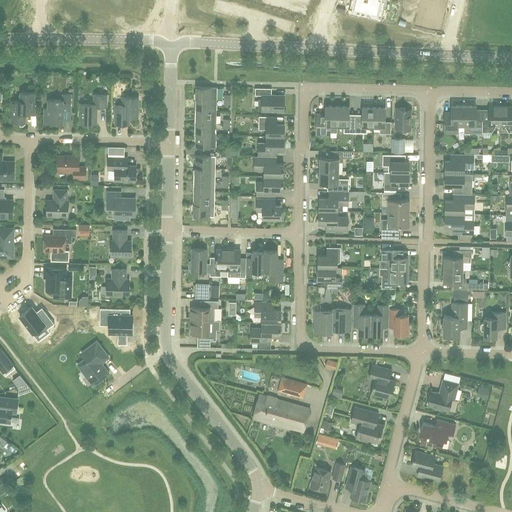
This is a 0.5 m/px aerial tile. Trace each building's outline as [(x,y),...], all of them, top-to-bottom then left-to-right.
[(132,0),(128,0),(123,13),(145,22),(151,8),(132,0)] [(274,0),(273,6),(286,10),(289,0),(274,0)] [(289,0),(286,10),(300,14),(304,2),(309,3),(310,0),(289,0)] [(355,0),(353,12),(377,17),(380,2),(378,2),(378,0),(355,0)] [(416,23),(416,24),(440,30),(441,29),(440,28),(445,3),(446,4),(447,2),(436,0),(422,0),(417,23),(416,23)] [(196,99),(197,99),(217,100),(217,87),(196,87),(196,99)] [(262,95),(262,111),(284,111),(284,96),(271,95),(272,88),(255,88),(255,95),(262,95)] [(34,114),(35,93),(21,92),(20,101),(12,101),(11,122),(18,122),(18,124),(20,126),(23,126),(25,124),(26,114),(34,114)] [(63,100),(48,100),(48,108),(44,108),(44,123),(63,123),(63,119),(70,119),(71,94),(63,94),(63,100)] [(107,107),(107,95),(94,94),(94,102),(91,102),(89,104),(81,104),(80,122),(82,122),(84,124),(96,124),(97,107),(107,107)] [(138,98),(123,97),(123,105),(116,105),(115,124),(122,125),(123,117),(138,118),(138,98)] [(217,112),(217,100),(197,99),(197,111),(217,112)] [(337,126),(337,107),(325,106),(325,120),(319,120),(318,134),(330,134),(330,133),(337,133),(337,126)] [(464,125),(464,106),(451,106),(451,114),(445,114),(445,133),(458,133),(458,125),(464,125)] [(476,106),(464,106),(464,125),(464,133),(470,133),(482,134),(482,120),(482,119),(476,119),(476,106)] [(500,126),(501,107),(489,106),(489,120),(482,120),(482,134),(482,132),(492,132),(495,127),(495,126),(500,126)] [(511,114),(511,106),(501,107),(500,126),(505,126),(505,127),(508,133),(511,132),(511,120),(511,114)] [(349,107),(337,107),(337,126),(344,126),(344,133),(355,133),(356,121),(349,121),(349,107)] [(374,127),(374,107),(362,107),(362,121),(356,121),(355,133),(367,133),(367,126),(374,127)] [(385,108),(374,107),(374,127),(380,127),(380,134),(391,134),(391,122),(385,122),(385,108)] [(405,108),(396,108),(395,130),(411,130),(411,109),(405,109),(405,108)] [(216,124),(217,112),(197,111),(196,123),(216,124)] [(266,130),(266,136),(284,137),(284,124),(272,124),(273,117),(259,116),(259,129),(266,130)] [(216,136),(216,124),(196,123),(196,135),(216,136)] [(216,148),(216,136),(196,135),(196,147),(216,148)] [(284,150),(284,137),(266,136),(266,142),(259,142),(258,149),(258,156),(269,156),(272,157),(272,150),(284,150)] [(405,152),(405,139),(392,139),(392,152),(405,152)] [(339,171),(339,158),(352,158),(352,151),(334,151),(334,158),(320,158),(320,171),(339,171)] [(2,154),(0,154),(0,179),(14,180),(14,162),(1,162),(2,154)] [(446,160),(445,173),(472,174),(464,174),(464,168),(465,167),(473,167),(473,154),(459,154),(459,161),(446,160)] [(383,166),(388,166),(388,172),(384,172),(409,173),(409,161),(397,161),(397,155),(383,155),(383,166)] [(58,156),(58,172),(74,172),(73,179),(86,179),(86,167),(79,166),(79,156),(58,156)] [(196,156),(195,168),(215,168),(216,156),(196,156)] [(269,163),(269,156),(258,156),(255,156),(254,168),(260,168),(260,170),(264,171),(264,176),(283,177),(284,164),(269,163)] [(115,181),(136,181),(136,166),(123,165),(123,157),(108,157),(108,167),(115,167),(115,181)] [(215,180),(215,168),(195,168),(195,180),(215,180)] [(338,180),(339,171),(320,171),(319,184),(331,184),(331,191),(334,191),(348,191),(349,180),(338,180)] [(409,184),(409,173),(384,172),(384,179),(384,190),(396,190),(396,184),(409,184)] [(472,194),(472,180),(472,179),(473,178),(473,175),(472,174),(445,173),(445,186),(458,187),(458,194),(461,194),(472,194)] [(283,190),(283,177),(264,176),(264,182),(261,184),(257,184),(257,196),(270,196),(270,189),(283,190)] [(215,192),(215,180),(195,180),(195,192),(215,192)] [(0,217),(13,218),(13,200),(4,200),(4,189),(0,189),(0,217)] [(47,200),(47,215),(64,216),(68,212),(68,201),(67,201),(67,190),(54,190),(54,197),(55,197),(54,200),(47,200)] [(135,215),(135,198),(121,198),(121,191),(107,191),(106,210),(115,210),(115,219),(128,219),(128,215),(135,215)] [(348,203),(348,191),(334,191),(334,198),(319,198),(319,211),(338,211),(343,211),(343,206),(348,206),(348,203)] [(215,204),(215,192),(195,192),(195,204),(215,204)] [(409,213),(409,200),(396,199),(396,193),(382,192),(382,206),(389,206),(389,212),(409,213)] [(475,194),(472,194),(461,194),(461,201),(445,200),(445,213),(464,214),(464,208),(474,208),(475,194)] [(269,200),(257,199),(257,211),(263,211),(263,218),(273,218),(273,220),(283,220),(283,212),(281,212),(281,206),(269,206),(269,200)] [(214,217),(215,204),(195,204),(193,204),(193,216),(214,217)] [(338,217),(338,211),(319,211),(319,224),(333,224),(333,231),(347,231),(348,219),(342,219),(342,217),(338,217)] [(409,226),(409,213),(389,212),(389,219),(382,219),(382,232),(382,239),(395,239),(396,233),(396,226),(409,226)] [(464,220),(464,214),(445,213),(445,226),(460,227),(460,234),(461,234),(461,240),(471,241),(471,234),(474,234),(474,220),(464,220)] [(13,229),(7,229),(0,228),(0,256),(12,257),(12,247),(13,229)] [(62,236),(45,235),(45,251),(51,251),(51,261),(69,261),(69,251),(65,250),(65,243),(72,243),(72,236),(76,236),(76,229),(62,229),(62,236)] [(111,256),(131,256),(131,241),(125,241),(125,238),(127,238),(127,230),(114,230),(113,241),(111,241),(111,256)] [(318,255),(318,267),(336,267),(336,268),(337,268),(337,267),(337,264),(339,263),(340,263),(341,247),(329,247),(329,253),(327,254),(327,255),(318,255)] [(206,249),(192,249),(192,261),(191,261),(189,262),(189,270),(190,271),(192,271),(192,273),(210,273),(210,264),(206,264),(206,249)] [(228,270),(228,250),(216,249),(216,264),(210,264),(210,273),(210,276),(221,276),(221,270),(228,270)] [(240,265),(240,250),(228,250),(228,270),(228,277),(234,277),(246,277),(246,274),(246,265),(240,265)] [(264,272),(264,250),(264,252),(252,251),(252,261),(246,260),(246,265),(246,274),(252,274),(252,271),(264,272)] [(283,281),(283,266),(283,258),(277,258),(277,251),(264,250),(264,272),(264,270),(270,270),(270,275),(272,275),(271,281),(283,281)] [(382,250),(382,261),(380,261),(380,268),(408,269),(408,256),(394,256),(394,250),(382,250)] [(444,257),(444,270),(463,270),(463,262),(469,262),(469,257),(471,257),(471,250),(458,250),(458,257),(444,257)] [(342,269),(342,267),(337,267),(337,268),(336,268),(336,267),(318,267),(318,278),(325,279),(325,280),(327,281),(327,287),(342,287),(342,269)] [(72,276),(66,275),(66,268),(47,268),(45,268),(44,278),(49,278),(48,290),(46,290),(46,291),(54,291),(54,297),(71,298),(72,276)] [(408,281),(408,269),(380,268),(380,269),(382,277),(381,288),(393,288),(394,281),(408,281)] [(122,295),(129,295),(129,280),(126,279),(126,269),(113,269),(112,279),(107,279),(107,295),(114,295),(114,296),(122,297),(122,295)] [(462,283),(463,270),(444,270),(444,283),(462,283)] [(195,290),(195,298),(209,299),(209,291),(195,290)] [(191,307),(191,320),(214,321),(215,308),(218,308),(218,301),(204,300),(204,307),(191,307)] [(262,315),(262,322),(281,323),(281,310),(268,310),(268,303),(255,302),(255,310),(258,310),(258,315),(262,315)] [(460,321),(467,321),(467,303),(452,303),(452,316),(444,316),(444,323),(441,323),(441,328),(444,328),(444,336),(459,336),(460,321)] [(371,334),(371,314),(364,314),(364,304),(353,304),(353,319),(359,319),(359,334),(371,334)] [(383,319),(389,320),(389,309),(389,305),(378,305),(378,314),(371,314),(371,334),(383,334),(383,319)] [(32,307),(20,316),(34,335),(45,326),(47,329),(54,324),(45,311),(38,316),(32,307)] [(100,308),(100,318),(110,318),(109,332),(118,332),(118,344),(126,344),(126,333),(132,333),(132,316),(129,316),(129,309),(100,308)] [(333,333),(333,308),(333,311),(315,311),(315,312),(314,332),(314,333),(333,333)] [(351,309),(333,308),(333,333),(333,331),(348,331),(348,330),(348,327),(351,320),(351,309)] [(400,309),(389,309),(389,320),(389,321),(395,321),(395,333),(401,333),(401,335),(409,335),(409,325),(407,325),(407,315),(400,315),(400,309)] [(506,312),(491,312),(491,317),(484,317),(484,323),(482,323),(481,325),(481,329),(482,330),(484,330),(484,337),(497,337),(497,328),(498,328),(500,326),(505,326),(506,312)] [(191,320),(190,333),(202,333),(202,340),(216,341),(217,330),(219,330),(220,321),(214,321),(191,320)] [(280,336),(281,323),(262,322),(262,328),(252,328),(251,342),(265,342),(265,335),(280,336)] [(107,355),(97,341),(81,353),(85,359),(77,365),(93,386),(109,374),(99,361),(107,355)] [(12,365),(0,349),(0,348),(0,368),(3,372),(12,365)] [(329,360),(339,361),(340,354),(330,353),(329,360)] [(371,394),(390,399),(395,381),(388,379),(386,377),(388,369),(373,365),(369,377),(375,379),(371,394)] [(278,391),(302,398),(306,384),(282,378),(278,391)] [(431,391),(428,405),(449,410),(454,412),(457,400),(454,400),(458,384),(443,380),(440,392),(438,393),(431,391)] [(304,432),(310,409),(259,394),(253,418),(304,432)] [(16,413),(18,399),(3,397),(2,406),(0,405),(0,422),(10,424),(11,412),(16,413)] [(383,425),(376,423),(379,413),(355,407),(351,422),(357,423),(356,427),(357,428),(359,429),(356,438),(368,441),(369,439),(379,442),(383,425)] [(456,424),(437,419),(435,425),(423,422),(420,433),(423,433),(420,442),(442,448),(444,439),(447,439),(448,432),(453,434),(456,424)] [(330,436),(338,438),(340,432),(332,429),(330,436)] [(422,477),(439,482),(443,466),(433,464),(435,456),(416,451),(412,466),(423,469),(424,471),(422,477)] [(341,480),(345,465),(337,463),(333,478),(341,480)] [(351,496),(365,500),(370,481),(363,479),(363,476),(362,475),(363,470),(351,466),(348,480),(355,482),(351,496)] [(311,486),(326,490),(331,471),(316,467),(311,486)] [(0,479),(4,485),(12,479),(8,473),(0,478),(0,479)]
